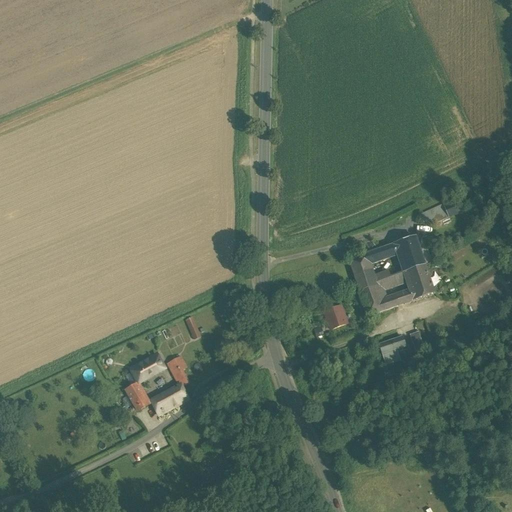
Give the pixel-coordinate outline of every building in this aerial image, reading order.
[(462,197),(443,206),(449,218),(468,208),(462,197)] [(443,206),(421,217),(423,222),(428,220),(434,222),(434,224),(449,218),(443,206)] [(416,238),(394,246),(397,254),(398,255),(400,254),(407,273),(426,266),(416,238)] [(394,246),(367,255),(369,264),(397,254),(394,246)] [(367,255),(350,261),(361,293),(377,287),(376,284),(374,276),(369,264),(367,255)] [(426,266),(407,273),(412,291),(410,292),(410,293),(413,302),(435,294),(426,266)] [(388,271),(374,276),(376,284),(391,279),(388,271)] [(391,279),(376,284),(377,287),(379,293),(404,285),(401,275),(391,279)] [(377,287),(361,293),(368,317),(385,311),(382,302),(379,293),(377,287)] [(410,293),(382,302),(385,311),(413,302),(410,293)] [(242,296),(237,298),(241,305),(245,303),(242,296)] [(341,307),(325,313),(331,330),(347,324),(341,307)] [(192,317),(184,320),(192,340),(200,337),(192,317)] [(427,357),(418,332),(410,335),(419,360),(427,357)] [(403,337),(379,345),(385,365),(400,360),(397,350),(406,347),(403,337)] [(156,355),(131,369),(132,371),(138,384),(163,370),(156,355)] [(186,385),(174,363),(169,366),(179,388),(180,387),(180,388),(186,385)] [(132,371),(127,373),(134,386),(136,384),(137,385),(138,384),(132,371)] [(134,386),(126,390),(138,411),(148,405),(137,385),(136,384),(134,386)] [(179,388),(152,403),(159,416),(187,400),(180,388),(180,387),(179,388)]
